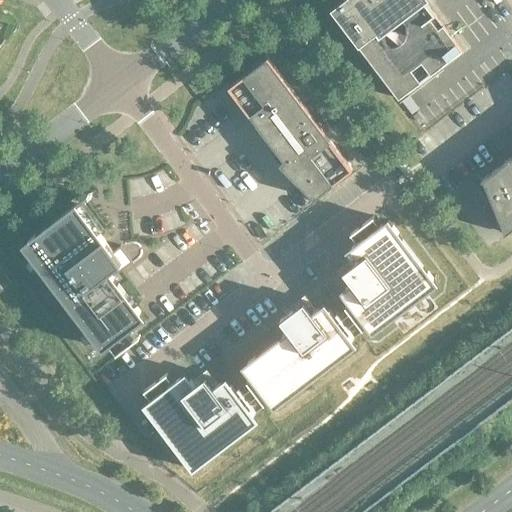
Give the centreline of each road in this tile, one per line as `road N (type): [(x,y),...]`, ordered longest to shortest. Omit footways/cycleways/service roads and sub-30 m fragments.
road 1 (residential): [(273,282),(511,110)]
road 2 (residential): [(119,85),(273,282)]
road 3 (residential): [(137,380),(273,282)]
road 4 (tertiary): [(0,175),(119,85)]
road 5 (tertiary): [(119,85),(230,0)]
